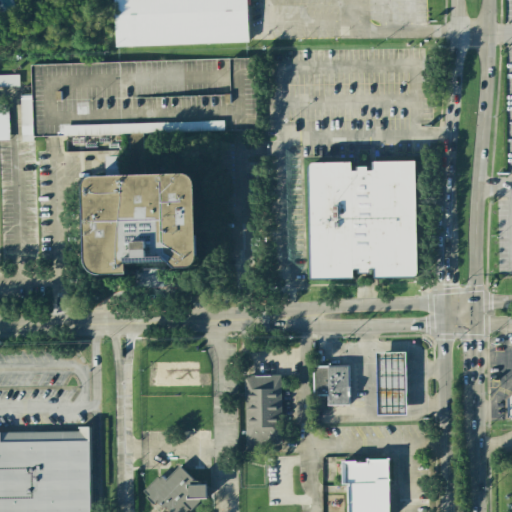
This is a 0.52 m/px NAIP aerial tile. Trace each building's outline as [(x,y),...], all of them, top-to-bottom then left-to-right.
[(114,0),(117,47),(249,42),(247,0),(114,0)] [(0,87),(19,86),(19,75),(0,75),(0,87)] [(176,123),(65,126),(65,135),(225,131),(225,121),(176,122),(176,123)] [(420,277),(419,161),(372,161),(372,166),(356,166),(356,162),(310,163),(312,279),(358,278),(358,274),(372,274),(372,270),(376,270),(376,278),(420,277)] [(135,273),(135,288),(162,287),(161,267),(203,265),(202,174),(91,176),(93,274),(135,273)] [(408,415),(407,352),(377,353),(378,416),(408,415)] [(328,406),(351,405),(350,366),(314,366),(314,395),(328,395),(328,406)] [(245,376),(246,453),(265,453),(265,443),(281,443),(281,375),(245,376)] [(0,433),(0,511),(88,511),(88,432),(0,433)] [(390,511),(390,459),(368,459),(368,461),(342,462),(343,485),(349,485),(349,511),(390,511)] [(168,511),(185,511),(189,508),(191,511),(202,498),(208,498),(209,484),(200,484),(199,480),(194,480),(176,460),(144,492),(148,496),(146,498),(154,504),(157,501),(168,511)]
